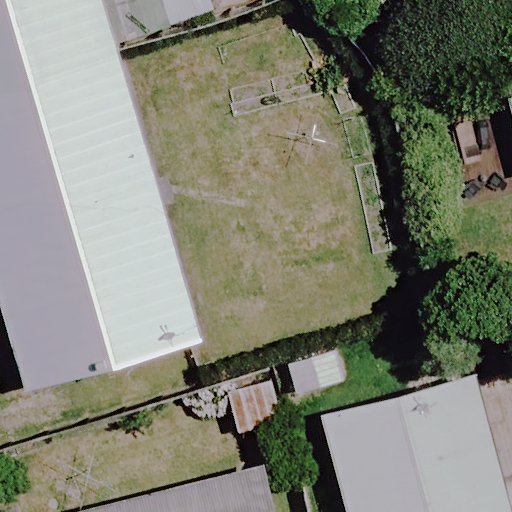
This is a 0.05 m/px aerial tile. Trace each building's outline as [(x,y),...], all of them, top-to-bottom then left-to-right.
[(0,0),(0,82),(109,50),(94,0),(0,0)] [(109,50),(0,82),(0,318),(21,392),(194,342),(109,50)] [(511,97),(503,99),(511,132),(511,97)] [(501,511),(467,377),(319,415),(343,511),(501,511)] [(265,511),(255,472),(94,511),(265,511)]
